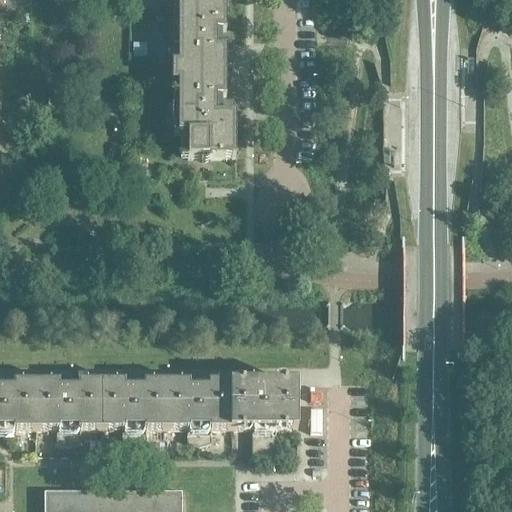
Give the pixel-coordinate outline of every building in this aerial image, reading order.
[(225,35),(225,0),(177,0),(178,15),(173,15),(173,66),(171,66),(171,76),(225,77),(225,52),(221,52),(221,44),(233,43),(232,35),(225,35)] [(235,162),(235,117),(233,117),(233,110),(221,110),(221,102),(225,102),(225,77),(171,76),(171,86),(173,87),(173,138),(187,138),(187,162),(235,162)] [(0,434),(35,435),(35,386),(38,386),(38,383),(20,383),(20,386),(13,386),(13,391),(4,391),(4,384),(3,383),(0,383),(0,434)] [(101,435),(101,386),(78,386),(78,391),(69,391),(69,384),(68,384),(68,383),(61,383),(58,386),(38,386),(35,386),(35,435),(56,435),(56,447),(68,451),(80,447),(80,435),(101,435)] [(166,435),(166,386),(143,386),(143,391),(134,391),(134,384),(134,383),(126,383),(124,386),(101,386),(101,435),(122,435),(122,447),(134,451),(146,447),(146,435),(166,435)] [(231,434),(231,386),(208,386),(208,391),(199,391),(199,384),(199,383),(191,383),(189,386),(166,386),(166,435),(187,435),(187,447),(199,451),(211,447),(211,435),(231,434)] [(297,434),(297,386),(264,386),(264,384),(264,383),(263,383),(256,383),(253,386),(231,386),(231,434),(251,435),(251,461),(263,464),(275,460),(275,435),(297,434)] [(181,511),(182,496),(180,496),(180,495),(45,494),(45,495),(44,495),(43,511),(181,511)]
